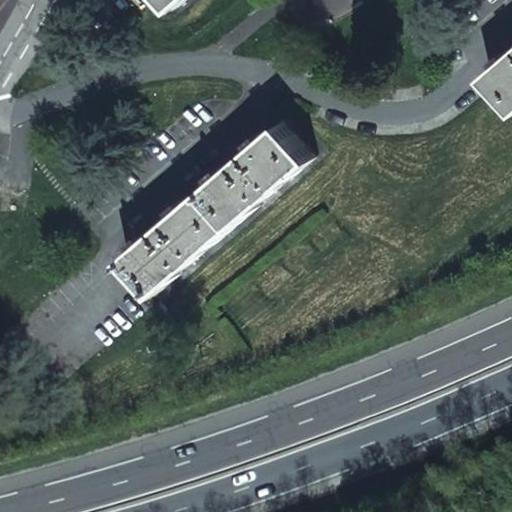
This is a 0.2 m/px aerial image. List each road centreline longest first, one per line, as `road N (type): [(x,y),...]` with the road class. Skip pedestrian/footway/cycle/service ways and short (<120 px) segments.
road 1 (trunk): [(511,335),(164,469),(3,511)]
road 2 (trunk): [(168,511),(283,475),(511,381)]
road 3 (unknown): [(271,75),(111,216)]
